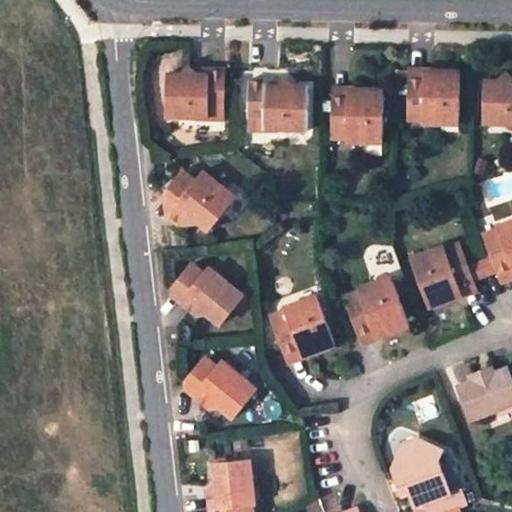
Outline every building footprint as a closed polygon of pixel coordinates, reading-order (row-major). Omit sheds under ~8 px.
[(163,121),(205,120),(205,110),(221,110),(220,72),(203,72),(203,78),(191,78),(183,69),(176,79),(162,79),(163,121)] [(404,72),(403,81),(426,81),(426,72),(404,72)] [(438,125),(438,119),(455,120),(456,73),(426,72),(426,81),(403,81),(403,114),(419,114),(419,121),(419,125),(438,125)] [(511,125),(511,84),(511,85),(504,74),(496,82),(482,82),(481,125),(511,125)] [(247,82),(247,119),(262,119),(262,129),(304,130),(304,88),(290,88),(284,79),(275,87),(263,88),(262,82),(247,82)] [(330,91),(329,100),(351,100),(350,92),(330,91)] [(363,143),(363,139),(379,139),(380,93),(350,92),(351,100),(329,100),(329,133),(345,133),(345,140),(345,143),(363,143)] [(221,110),(205,110),(205,120),(222,120),(221,110)] [(262,129),(262,119),(247,119),(247,129),(262,129)] [(169,184),(183,194),(191,183),(178,172),(169,184)] [(191,183),(183,194),(169,184),(160,196),(181,212),(182,213),(184,226),(196,224),(207,232),(227,208),(226,195),(199,173),(191,183)] [(172,225),(181,212),(160,196),(161,217),(172,225)] [(511,219),(494,227),(495,230),(497,235),(483,241),(488,255),(494,272),(495,273),(511,266),(511,219)] [(495,230),(480,235),(483,241),(497,235),(495,230)] [(446,255),(459,250),(457,243),(443,249),(446,255)] [(442,246),(423,253),(425,258),(409,264),(426,307),(453,297),(451,290),(472,282),(471,280),(465,264),(459,250),(446,255),(443,249),(442,246)] [(407,259),(409,264),(425,258),(423,253),(407,259)] [(476,260),(483,276),(494,272),(488,255),(476,260)] [(465,264),(471,280),(483,276),(476,260),(465,264)] [(511,275),(511,266),(495,273),(498,281),(511,275)] [(183,279),(197,289),(206,278),(193,267),(183,279)] [(206,278),(197,289),(183,279),(174,290),(195,308),(196,309),(199,321),(207,320),(219,329),(238,304),(237,288),(214,268),(206,278)] [(373,282),(375,287),(390,280),(389,276),(373,282)] [(390,280),(375,287),(373,282),(355,289),(357,292),(359,298),(345,304),(357,336),(377,329),(380,336),(407,326),(390,280)] [(472,282),(451,290),(453,297),(464,293),(474,289),(472,282)] [(190,315),(195,308),(174,290),(169,296),(190,315)] [(342,298),(345,304),(359,298),(357,292),(342,298)] [(298,302),(300,307),(316,301),(314,296),(298,302)] [(316,301),(300,307),(298,302),(279,309),(281,312),(283,318),(268,324),(280,357),(302,349),(305,356),(333,346),(316,301)] [(265,318),(268,324),(283,318),(281,312),(265,318)] [(380,336),(377,329),(357,336),(360,343),(374,338),(380,336)] [(305,356),(302,349),(280,357),(283,364),(305,356)] [(195,365),(209,376),(217,365),(204,354),(195,365)] [(217,365),(209,376),(195,365),(185,377),(208,396),(207,406),(219,405),(233,416),(252,389),(249,375),(225,356),(217,365)] [(511,379),(507,367),(492,372),(481,377),(478,371),(466,376),(469,382),(456,386),(469,421),(511,404),(511,379)] [(478,371),(481,377),(492,372),(490,367),(484,369),(478,371)] [(180,383),(207,406),(208,396),(185,377),(180,383)] [(402,445),(390,470),(394,480),(401,478),(407,494),(414,511),(447,511),(457,508),(465,505),(459,489),(449,493),(437,460),(441,452),(416,440),(402,445)] [(249,463),(236,465),(250,480),(249,463)] [(250,487),(250,480),(236,465),(210,468),(211,484),(206,493),(214,499),(215,510),(220,509),(220,511),(244,511),(243,505),(253,504),(258,499),(258,493),(250,487)] [(401,478),(394,480),(398,490),(401,497),(407,494),(401,478)]
